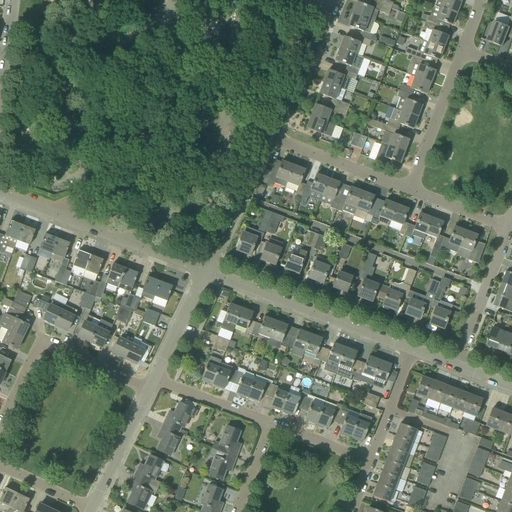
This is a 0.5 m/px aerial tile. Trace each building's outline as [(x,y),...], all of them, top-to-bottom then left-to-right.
[(372,0),(372,2),(391,9),(397,11),(398,8),(398,7),(392,5),(393,3),(383,0),(372,0)] [(437,0),(435,6),(441,8),(457,14),(461,3),(453,0),(437,0)] [(357,3),(352,15),(369,21),(373,9),(388,15),(391,9),(372,2),(370,8),(357,3)] [(452,26),(457,14),(441,8),(436,20),(428,16),(426,22),(437,27),(440,21),(452,26)] [(374,23),(369,21),(352,15),(348,26),(361,31),(359,37),(371,41),(373,42),(375,43),(376,40),(375,37),(373,36),(373,35),(369,34),(374,23)] [(448,37),(446,37),(435,33),(437,27),(426,22),(423,28),(432,31),(428,43),(444,49),(448,37)] [(502,47),(506,37),(509,28),(495,22),(487,41),(502,47)] [(344,38),(339,49),(356,55),(360,44),(368,47),(371,41),(359,37),(357,42),(344,38)] [(427,56),(438,60),(439,60),(444,49),(428,43),(421,40),(416,52),(407,48),(405,54),(413,57),(424,61),(427,56)] [(49,49),(45,48),(44,51),(42,56),(41,59),(45,61),(49,49)] [(348,65),(345,71),(357,76),(360,70),(364,58),(356,55),(339,49),(335,61),(348,65)] [(435,72),(433,71),(422,67),(424,61),(413,57),(410,63),(419,66),(414,77),(431,83),(435,72)] [(357,76),(345,71),(343,77),(328,71),(323,82),(340,89),(346,91),(350,80),(355,81),(357,76)] [(399,91),(411,96),(414,90),(426,95),(431,83),(414,77),(410,89),(402,85),(399,91)] [(332,99),(330,105),(348,111),(350,105),(342,102),(346,91),(340,89),(323,82),(319,94),(332,99)] [(401,112),(418,118),(422,106),(409,101),(411,96),(399,91),(397,97),(400,98),(396,110),(401,112)] [(315,105),(311,117),(327,123),(331,112),(339,115),(346,117),(348,111),(330,105),(328,110),(315,105)] [(394,109),(390,120),(389,120),(386,126),(398,130),(401,124),(413,129),(418,118),(401,112),(396,110),(394,109)] [(335,126),(327,123),(311,117),(306,129),(331,138),(335,126)] [(366,125),(384,132),(385,132),(381,143),(381,144),(405,152),(409,141),(396,136),(398,130),(386,126),(368,119),(366,125)] [(356,147),(360,136),(354,133),(350,145),(356,147)] [(366,138),(360,136),(356,147),(362,150),(366,138)] [(381,144),(375,161),(385,165),(387,159),(400,164),(405,152),(381,144)] [(294,166),(282,161),(277,174),(271,172),(267,184),(273,186),(274,184),(285,188),(294,166)] [(305,170),(294,166),(285,188),(296,192),(295,195),(301,197),(306,185),(300,183),(305,170)] [(319,202),(328,179),(316,174),(313,184),(307,182),(306,185),(301,197),(307,200),(308,198),(319,202)] [(336,210),(340,198),(340,199),(342,195),(336,193),(340,183),(328,179),(319,202),(331,206),(330,208),(336,210)] [(354,216),(362,192),(351,188),(346,201),(340,199),(340,198),(336,210),(342,213),(342,211),(354,216)] [(362,192),(354,216),(353,217),(364,221),(370,223),(375,212),(369,209),(374,196),(362,192)] [(116,207),(123,216),(132,208),(125,200),(116,207)] [(391,222),(397,205),(385,201),(380,214),(375,212),(370,223),(376,226),(379,217),(391,222)] [(408,209),(397,205),(391,222),(402,226),(399,234),(405,236),(409,225),(403,222),(408,209)] [(425,235),(431,218),(420,214),(415,227),(409,225),(405,236),(411,239),(412,236),(423,240),(425,235)] [(269,222),(265,232),(274,235),(279,221),(270,218),(269,222)] [(443,222),(431,218),(425,235),(436,239),(427,264),(433,267),(439,250),(444,238),(438,236),(443,222)] [(264,235),(265,232),(269,222),(263,219),(257,232),(245,227),(236,251),(250,256),(257,239),(261,241),(264,235)] [(2,247),(0,245),(0,253),(4,255),(6,247),(14,249),(17,241),(23,226),(10,221),(5,236),(5,237),(2,247)] [(35,231),(23,226),(17,241),(30,246),(35,231)] [(449,240),(444,238),(439,250),(445,252),(448,244),(460,248),(466,231),(454,227),(449,240)] [(485,245),(475,241),(477,236),(466,231),(460,248),(457,256),(478,264),(485,245)] [(52,254),(57,239),(45,234),(39,249),(52,254)] [(313,249),(318,237),(310,234),(305,246),(313,249)] [(318,237),(313,249),(322,253),(327,240),(318,237)] [(57,239),(52,254),(64,259),(70,244),(57,239)] [(281,250),(266,244),(260,260),(275,266),(281,250)] [(338,258),(345,261),(351,247),(343,245),(338,258)] [(85,271),(91,256),(78,251),(73,266),(85,271)] [(284,269),(299,275),(305,259),(304,259),(306,253),(300,251),(298,256),(290,253),(284,269)] [(367,281),(376,257),(367,254),(358,278),(364,280),(357,297),(372,302),(378,286),(367,281)] [(25,271),(31,257),(25,255),(20,269),(25,271)] [(91,256),(85,271),(98,276),(103,261),(91,256)] [(31,257),(25,271),(31,273),(36,260),(31,257)] [(323,284),(329,268),(331,262),(316,257),(308,278),(323,284)] [(113,264),(108,276),(105,284),(118,289),(120,284),(125,269),(113,264)] [(54,282),(60,284),(65,271),(59,268),(54,282)] [(138,274),(125,269),(120,284),(132,289),(138,274)] [(406,285),(403,292),(408,294),(416,272),(408,269),(403,284),(406,285)] [(71,273),(65,271),(60,284),(66,286),(71,273)] [(503,283),(511,286),(511,273),(508,272),(503,283)] [(333,288),(346,293),(352,278),(339,273),(333,288)] [(148,277),(142,292),(154,297),(160,282),(148,277)] [(432,280),(425,298),(423,302),(427,304),(426,307),(430,309),(438,288),(440,283),(432,280)] [(85,294),(90,295),(95,297),(100,284),(94,281),(92,286),(89,285),(85,294)] [(160,282),(154,297),(167,302),(173,287),(160,282)] [(511,286),(503,283),(499,295),(511,299),(511,286)] [(106,286),(100,284),(95,297),(95,298),(101,300),(106,286)] [(444,290),(438,288),(430,309),(435,310),(429,324),(444,329),(452,306),(440,301),(444,290)] [(388,290),(385,299),(382,306),(396,312),(402,296),(388,290)] [(18,292),(13,303),(26,309),(31,298),(18,292)] [(85,309),(90,295),(85,294),(84,293),(82,297),(79,307),(85,309)] [(123,298),(120,307),(124,308),(126,309),(129,310),(135,297),(129,294),(127,299),(123,298)] [(90,311),(95,298),(95,297),(90,295),(85,309),(90,311)] [(511,299),(499,295),(495,306),(511,312),(511,299)] [(34,304),(43,307),(45,299),(36,297),(34,304)] [(129,310),(131,311),(135,313),(140,299),(135,297),(129,310)] [(23,315),(26,309),(13,303),(4,298),(1,304),(9,308),(10,308),(23,315)] [(43,320),(55,326),(62,312),(65,306),(53,300),(43,320)] [(411,300),(410,300),(405,315),(419,320),(425,305),(411,300)] [(232,333),(235,326),(242,308),(232,304),(231,305),(230,304),(220,329),(232,333)] [(126,309),(124,308),(120,307),(115,320),(120,323),(126,309)] [(252,312),(242,308),(235,326),(247,330),(245,333),(251,335),(256,323),(250,321),(253,313),(251,313),(252,312)] [(126,309),(120,323),(126,325),(131,311),(129,310),(126,309)] [(69,315),(62,312),(55,326),(67,332),(77,312),(72,310),(69,315)] [(144,316),(157,321),(159,314),(147,310),(144,316)] [(0,327),(1,328),(8,331),(22,338),(28,326),(4,314),(3,317),(0,317),(0,327)] [(78,337),(90,342),(97,328),(90,325),(93,318),(88,315),(78,337)] [(157,321),(144,316),(141,326),(149,329),(150,326),(155,327),(157,321)] [(261,325),(256,323),(251,335),(257,337),(258,335),(270,339),(276,321),(266,317),(266,318),(264,318),(261,325)] [(101,320),(97,328),(90,342),(102,348),(109,334),(112,326),(101,320)] [(276,321),(270,339),(281,343),(280,346),(286,348),(290,336),(285,334),(288,326),(286,326),(286,325),(276,321)] [(22,338),(8,331),(1,328),(0,329),(0,342),(2,343),(17,350),(22,338)] [(498,350),(505,332),(493,328),(487,345),(498,350)] [(293,348),(304,352),(311,334),(301,330),(301,331),(299,331),(296,338),(290,336),(286,348),(292,350),(293,348)] [(498,350),(509,354),(511,347),(511,335),(505,332),(498,350)] [(321,338),(311,334),(304,352),(316,356),(315,359),(321,361),(325,349),(320,347),(322,339),(321,339),(321,338)] [(227,347),(228,347),(230,342),(217,337),(215,343),(227,347)] [(112,353),(124,359),(131,345),(119,339),(112,353)] [(131,345),(124,359),(136,365),(140,357),(145,360),(151,348),(141,343),(138,348),(131,345)] [(225,353),(227,347),(215,343),(213,348),(225,353)] [(331,351),(325,349),(321,361),(326,364),(327,361),(339,365),(346,347),(336,343),(335,344),(334,344),(331,351)] [(350,369),(349,372),(347,379),(353,381),(360,362),(354,360),(357,353),(355,352),(356,351),(346,347),(339,365),(350,369)] [(11,361),(0,355),(0,370),(6,373),(11,361)] [(359,381),(362,374),(374,378),(380,360),(370,356),(370,357),(368,357),(365,364),(360,362),(353,381),(357,382),(359,381)] [(210,357),(207,364),(201,381),(202,381),(202,382),(212,386),(219,368),(222,361),(210,357)] [(390,364),(380,360),(374,378),(385,383),(392,366),(390,365),(390,364)] [(237,372),(231,370),(230,373),(219,368),(212,386),(222,390),(223,389),(224,390),(227,382),(233,384),(237,372)] [(247,399),(254,381),(255,378),(253,374),(245,371),(244,370),(239,368),(237,372),(233,384),(238,386),(235,394),(237,394),(237,395),(247,399)] [(415,395),(428,400),(434,382),(422,377),(415,395)] [(267,397),(272,385),(266,383),(265,386),(254,381),(247,399),(257,403),(257,402),(259,403),(262,395),(267,397)] [(446,386),(434,382),(428,400),(440,404),(446,386)] [(272,385),(267,397),(273,399),(270,407),(272,408),(271,409),(281,412),(288,394),(277,390),(278,387),(272,385)] [(380,395),(381,387),(372,385),(370,393),(380,395)] [(440,404),(452,409),(458,391),(446,386),(440,404)] [(452,409),(464,413),(470,395),(458,391),(452,409)] [(302,410),(307,398),(301,396),(300,399),(288,394),(281,412),(291,416),(292,415),(294,416),(296,408),(302,410)] [(367,394),(365,399),(377,404),(379,398),(367,394)] [(483,400),(470,395),(464,413),(476,418),(483,400)] [(316,425),(323,407),(311,403),(312,400),(307,398),(302,410),(308,412),(305,420),(306,421),(306,422),(316,425)] [(375,409),(377,404),(365,399),(363,405),(375,409)] [(416,410),(417,406),(419,402),(412,400),(407,412),(414,415),(416,410)] [(163,425),(179,432),(182,427),(184,428),(193,410),(179,403),(174,414),(169,412),(163,425)] [(334,412),(323,407),(316,425),(326,429),(326,428),(328,429),(331,421),(337,423),(341,411),(343,407),(337,404),(334,412)] [(497,431),(504,414),(492,409),(485,427),(497,431)] [(351,439),(357,421),(346,416),(347,413),(341,411),(337,423),(342,426),(339,433),(341,434),(341,435),(351,439)] [(509,436),(511,429),(511,416),(504,414),(497,431),(509,436)] [(443,420),(435,417),(433,422),(442,425),(443,420)] [(479,424),(467,419),(462,432),(475,436),(479,424)] [(357,421),(351,439),(361,442),(361,441),(363,442),(369,425),(357,421)] [(459,426),(450,422),(448,427),(457,430),(459,426)] [(400,424),(395,436),(412,443),(417,431),(400,424)] [(179,432),(163,425),(157,438),(162,440),(156,451),(170,457),(179,439),(177,438),(179,432)] [(211,449),(236,458),(241,445),(236,443),(240,432),(226,427),(220,444),(214,442),(211,449)] [(434,435),(431,441),(444,445),(446,439),(434,435)] [(407,455),(412,443),(395,436),(391,448),(407,455)] [(478,445),(491,450),(493,443),(481,438),(478,445)] [(442,451),(444,445),(431,441),(429,446),(442,451)] [(429,446),(427,452),(439,457),(442,451),(429,446)] [(391,448),(386,460),(403,467),(407,455),(391,448)] [(231,472),(236,458),(211,449),(209,457),(214,459),(208,476),(222,481),(226,470),(231,472)] [(477,449),(474,455),(487,459),(489,453),(477,449)] [(437,463),(439,457),(427,452),(425,458),(437,463)] [(472,461),(484,465),(487,459),(474,455),(472,461)] [(140,464),(134,477),(149,485),(158,489),(161,483),(154,480),(159,471),(164,474),(166,473),(168,468),(168,466),(163,464),(163,462),(149,456),(144,467),(140,464)] [(398,479),(403,467),(386,460),(382,472),(398,479)] [(472,461),(470,467),(482,472),(484,465),(472,461)] [(509,478),(511,479),(511,465),(501,461),(498,469),(511,473),(509,478)] [(423,463),(421,470),(433,474),(435,468),(423,463)] [(482,472),(470,467),(467,473),(480,478),(482,472)] [(430,481),(433,474),(421,470),(418,476),(430,481)] [(377,484),(394,491),(398,479),(382,472),(377,484)] [(428,487),(430,481),(418,476),(416,482),(428,487)] [(158,489),(149,485),(134,477),(127,490),(132,492),(127,503),(143,511),(152,493),(155,495),(158,489)] [(475,489),(478,483),(465,478),(463,485),(475,489)] [(389,503),(394,491),(377,484),(372,497),(389,503)] [(463,485),(461,491),(473,496),(475,489),(463,485)] [(203,506),(201,511),(203,511),(219,511),(223,504),(218,502),(222,491),(208,486),(201,505),(203,506)] [(414,487),(411,494),(424,498),(426,492),(414,487)] [(14,500),(17,494),(5,489),(0,499),(0,503),(10,509),(14,500)] [(511,493),(505,490),(500,502),(511,506),(511,493)] [(470,502),(473,496),(461,491),(458,497),(470,502)] [(10,509),(17,511),(23,511),(29,500),(17,494),(14,500),(10,509)] [(421,504),(424,498),(411,494),(409,500),(421,504)] [(419,511),(421,504),(409,500),(407,506),(419,511)] [(511,511),(511,506),(500,502),(496,511),(511,511)] [(456,503),(454,509),(460,511),(466,511),(468,508),(456,503)]
